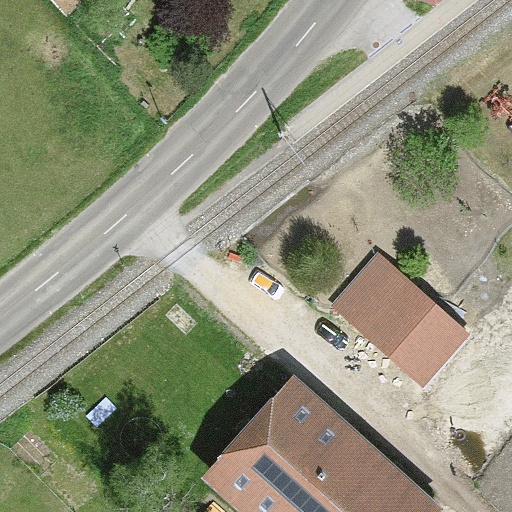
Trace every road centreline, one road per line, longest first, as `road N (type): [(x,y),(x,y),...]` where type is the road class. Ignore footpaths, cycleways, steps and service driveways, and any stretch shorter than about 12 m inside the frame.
road 1 (tertiary): [(0,318),(131,209),(355,0)]
road 2 (track): [(131,209),(467,511)]
